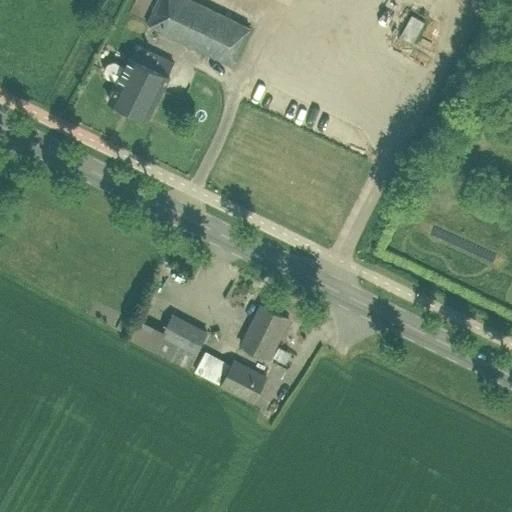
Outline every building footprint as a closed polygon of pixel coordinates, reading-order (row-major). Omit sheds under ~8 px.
[(249,27),(193,0),(162,0),(156,11),(153,10),(146,23),(231,64),(249,27)] [(412,42),(424,21),(411,14),(400,35),(412,42)] [(173,62),(155,53),(138,45),(132,56),(130,56),(125,66),(114,60),(107,63),(104,69),(106,76),(117,81),(108,98),(148,118),(169,75),(167,74),(173,62)] [(268,358),(270,354),(288,318),(261,305),(243,340),(241,344),(268,358)] [(197,354),(209,332),(172,312),(161,335),(197,354)] [(253,400),(266,375),(234,359),(221,384),(253,400)]
